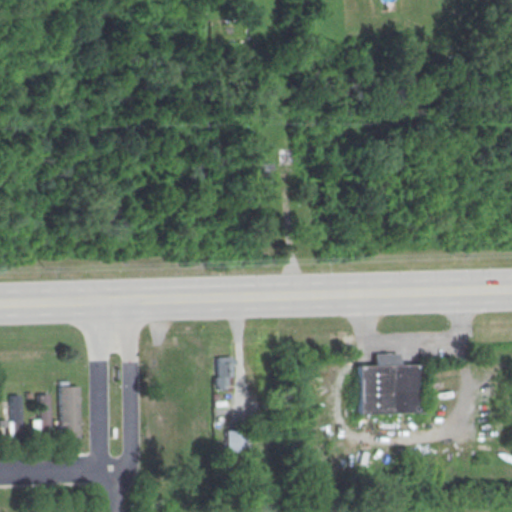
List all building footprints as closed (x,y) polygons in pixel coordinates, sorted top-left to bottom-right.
[(292,162),(291,148),(278,150),(279,163),(292,162)] [(252,162),(270,162),(271,189),(252,190),(252,162)] [(355,366),(356,415),(419,414),(418,365),(397,366),(397,354),(373,354),(373,365),(355,366)] [(215,357),(230,356),(231,376),(226,376),(226,385),(214,385),(213,377),(215,377),(215,357)] [(58,438),(77,438),(77,385),(58,385),(58,438)] [(48,394),(37,394),(37,420),(31,420),(31,434),(48,434),(48,394)] [(9,421),(4,421),(4,437),(20,437),(20,395),(9,395),(9,421)] [(224,431),(245,430),(246,452),(225,453),(224,431)]
